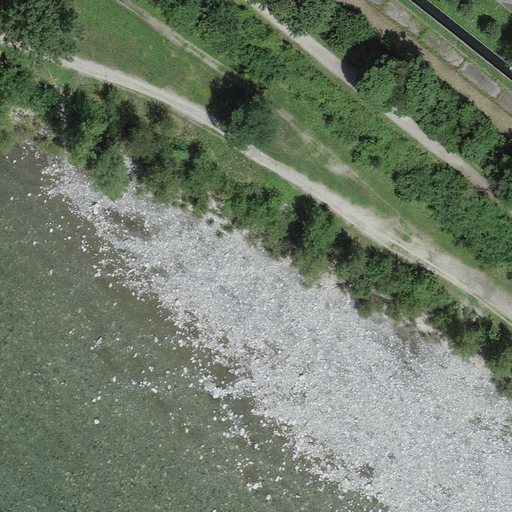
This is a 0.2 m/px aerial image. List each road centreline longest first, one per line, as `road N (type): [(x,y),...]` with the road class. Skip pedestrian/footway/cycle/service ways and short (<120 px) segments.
road 1 (track): [(427,250),(388,234),(185,107),(0,29)]
road 2 (track): [(122,0),(381,198),(427,250)]
road 3 (track): [(253,0),(511,205)]
